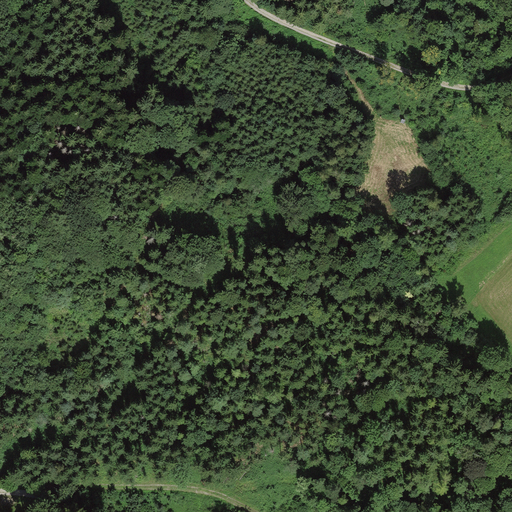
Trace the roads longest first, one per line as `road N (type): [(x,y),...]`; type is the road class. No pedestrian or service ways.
road 1 (track): [(511,73),(465,86),(408,71),(248,0)]
road 2 (track): [(238,511),(223,503),(35,489)]
